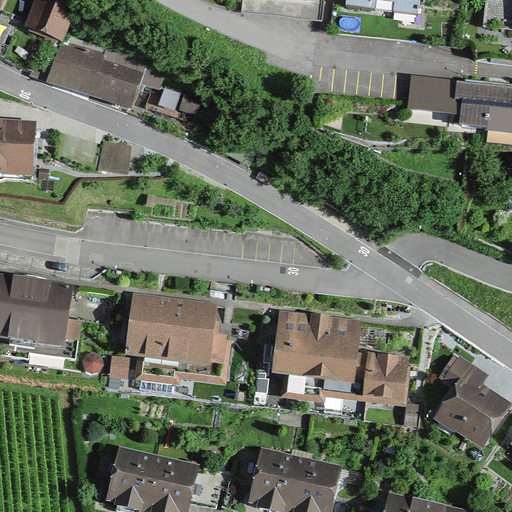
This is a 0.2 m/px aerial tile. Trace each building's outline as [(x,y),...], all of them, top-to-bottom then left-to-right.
[(59,0),(37,0),(26,31),(62,44),(75,9),(58,3),(59,0)] [(419,0),(345,0),(345,6),(417,15),(419,0)] [(105,60),(62,44),(47,84),(129,114),(149,61),(110,46),(105,60)] [(511,87),(456,82),(451,131),(487,134),(489,117),(511,119),(511,87)] [(34,124),(0,123),(0,178),(33,180),(34,124)] [(129,173),(134,148),(109,143),(104,168),(129,173)] [(77,284),(0,271),(0,339),(67,350),(77,284)] [(220,302),(133,292),(125,361),(142,363),(140,380),(225,390),(230,340),(215,338),(220,302)] [(357,401),(361,357),(364,322),(279,314),(272,394),(357,401)] [(361,357),(357,401),(405,406),(409,361),(361,357)] [(492,379),(460,358),(446,380),(456,386),(433,422),(483,455),(511,410),(511,400),(492,388),(488,386),(492,379)] [(131,379),(132,363),(115,361),(114,377),(131,379)] [(333,511),(343,470),(260,450),(245,511),(333,511)] [(186,511),(197,473),(117,453),(103,508),(118,511),(186,511)] [(455,511),(385,497),(381,511),(455,511)]
